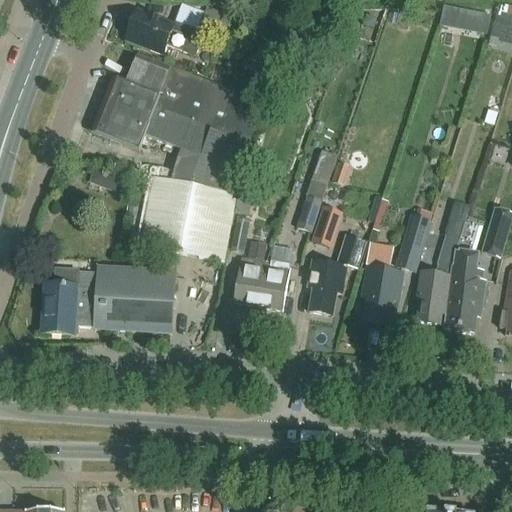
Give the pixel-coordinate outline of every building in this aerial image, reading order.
[(208,9),(201,26),(227,37),(234,21),(229,19),(231,13),(221,10),(220,14),(208,9)] [(167,49),(196,60),(205,36),(175,25),(174,28),(138,14),(126,44),(163,59),(167,49)] [(374,31),(377,21),(366,18),(363,28),(374,31)] [(497,49),(499,41),(499,40),(490,37),(488,47),(497,49)] [(181,154),(178,162),(173,184),(237,199),(238,199),(240,191),(252,149),(251,148),(260,106),(138,58),(127,86),(112,80),(90,135),(141,155),(146,141),(181,154)] [(502,101),(496,99),(491,114),(487,112),(483,125),(494,128),(502,101)] [(311,186),(306,200),(322,204),(322,205),(327,191),(337,161),(321,156),(312,186),(311,186)] [(345,183),(349,168),(338,165),(333,179),(345,183)] [(90,185),(121,198),(127,184),(95,171),(90,185)] [(234,216),(237,199),(173,184),(150,179),(136,246),(225,266),(234,216)] [(237,199),(234,216),(249,219),(254,194),(240,191),(238,199),(237,199)] [(306,200),(297,230),(312,235),(322,204),(306,200)] [(420,303),(417,325),(441,328),(442,316),(444,317),(450,279),(452,279),(453,270),(454,270),(456,254),(460,241),(449,238),(453,224),(464,227),(470,209),(454,204),(445,236),(447,237),(439,266),(440,267),(437,277),(421,274),(417,302),(420,303)] [(511,216),(495,211),(481,256),(482,256),(487,258),(501,262),(511,226),(511,216)] [(432,223),(434,217),(422,213),(420,219),(432,223)] [(396,269),(416,276),(432,223),(420,219),(418,219),(418,222),(411,220),(396,269)] [(237,220),(230,254),(244,256),(250,223),(237,220)] [(339,227),(320,221),(312,244),(331,251),(339,227)] [(307,290),(313,291),(309,315),(332,320),(337,295),(342,296),(348,269),(358,271),(366,246),(346,240),(337,269),(313,264),(307,290)] [(266,265),(264,265),(267,246),(251,244),(247,262),(242,261),(234,306),(259,310),(266,265)] [(450,279),(444,317),(447,317),(445,333),(474,337),(477,320),(481,321),(486,283),(482,283),(483,274),(474,273),(476,258),(477,258),(477,257),(456,254),(454,270),(453,270),(452,279),(450,279)] [(266,265),(259,310),(283,314),(291,269),(266,265)] [(45,287),(42,337),(75,339),(76,329),(95,331),(95,332),(172,337),(176,274),(99,269),(98,278),(78,276),(78,274),(57,273),(56,288),(45,287)] [(362,301),(367,302),(364,323),(389,328),(394,301),(399,302),(404,277),(367,270),(362,301)] [(511,273),(500,332),(507,333),(506,338),(511,339),(511,273)]
